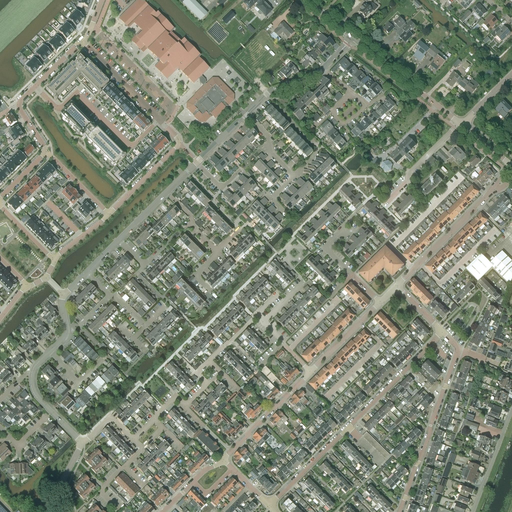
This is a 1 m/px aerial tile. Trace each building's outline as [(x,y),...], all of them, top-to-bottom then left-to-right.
[(78,4),(77,7),(82,9),(83,6),(87,8),(90,2),(91,2),(91,0),(82,0),(80,5),(78,4)] [(156,14),(142,0),(137,0),(118,19),(129,29),(134,24),(140,31),(131,40),(143,53),(147,50),(159,62),(154,67),(167,80),(178,69),(193,84),(199,78),(201,76),(209,68),(199,58),(201,56),(184,39),(181,42),(171,32),(174,29),(158,12),(156,14)] [(200,21),(207,14),(193,0),(185,0),(182,3),(200,21)] [(243,3),(241,5),(247,12),(249,9),(250,9),(253,5),(258,0),(245,0),(243,3)] [(256,7),(254,9),(257,12),(260,15),(262,14),(265,17),(272,11),(262,1),(256,7)] [(371,12),(372,10),(374,11),(377,8),(373,4),(372,4),(371,3),(369,4),(367,6),(366,5),(364,7),(363,6),(360,9),(361,10),(359,12),(365,18),(369,14),(370,14),(372,12),(371,12)] [(482,8),(479,5),(472,11),(480,19),(486,13),(481,8),(482,8)] [(76,11),(72,15),(80,23),(80,24),(84,20),(84,19),(76,11)] [(230,11),(222,20),(226,25),(235,16),(230,11)] [(462,23),(472,14),(468,11),(459,20),(462,23)] [(68,19),(67,21),(69,23),(70,21),(76,27),(80,23),(72,15),(68,19)] [(497,22),(492,16),(485,23),(482,20),(477,25),(480,28),(483,25),(489,30),(497,22)] [(399,30),(406,23),(400,17),(395,23),(394,22),(391,25),(389,23),(383,29),(389,34),(393,30),(396,33),(399,30)] [(62,27),(61,27),(70,36),(74,32),(67,24),(69,23),(67,21),(65,22),(66,23),(62,27)] [(411,21),(407,25),(406,23),(399,30),(396,33),(400,37),(399,38),(405,44),(411,38),(413,36),(411,33),(416,27),(411,21)] [(278,28),(274,33),(278,37),(282,33),(288,39),(294,33),(283,22),(277,28),(278,28)] [(61,26),(56,30),(58,32),(57,33),(59,35),(60,34),(66,40),(70,36),(61,27),(62,27),(61,26)] [(510,34),(504,27),(499,32),(496,29),(491,35),(494,39),(496,36),(502,42),(510,34)] [(52,40),(60,48),(65,44),(57,37),(59,35),(57,33),(55,35),(56,36),(52,40)] [(321,46),(317,49),(322,54),(326,50),(325,50),(328,47),(330,45),(332,47),(335,45),(328,37),(326,39),(321,34),(316,38),(322,44),(321,45),(321,46)] [(47,43),(45,44),(47,46),(49,45),(56,52),(57,52),(61,48),(60,48),(52,40),(52,39),(47,43)] [(432,56),(437,50),(432,46),(429,49),(421,42),(415,49),(418,52),(414,55),(421,61),(425,57),(425,56),(427,53),(432,56)] [(42,44),(38,48),(39,49),(48,58),(52,54),(46,48),(47,46),(45,44),(44,46),(42,44)] [(35,54),(34,55),(36,58),(37,56),(43,62),(48,58),(39,49),(34,53),(35,54)] [(437,50),(432,56),(436,59),(431,65),(438,71),(446,61),(443,58),(444,56),(437,50)] [(305,61),(301,65),(305,69),(309,65),(311,66),(316,61),(315,59),(318,56),(313,51),(309,54),(309,53),(303,59),(305,61)] [(29,61),(29,62),(38,71),(37,71),(38,71),(42,67),(41,67),(42,66),(35,59),(36,58),(34,55),(32,57),(33,57),(29,61)] [(49,87),(46,89),(55,98),(53,99),(55,101),(57,99),(77,78),(81,82),(84,79),(98,92),(97,92),(99,94),(101,92),(100,91),(107,85),(109,83),(106,80),(105,80),(103,79),(104,78),(101,75),(101,76),(99,74),(99,73),(97,70),(96,71),(94,69),(95,69),(92,66),(91,66),(89,65),(90,64),(87,61),(85,63),(83,62),(84,61),(80,56),(75,61),(76,62),(73,65),(72,63),(69,66),(70,67),(68,69),(67,68),(64,71),(65,71),(63,73),(60,76),(58,78),(58,77),(55,80),(55,81),(54,82),(53,82),(50,85),(51,85),(49,87)] [(345,71),(350,65),(346,61),(348,59),(345,56),(335,66),(338,68),(340,66),(345,71)] [(459,60),(453,67),(456,69),(461,63),(459,60)] [(28,61),(24,65),(25,67),(24,68),(26,70),(27,69),(33,75),(37,71),(38,71),(29,62),(29,61),(28,61)] [(352,77),(358,72),(354,67),(356,65),(353,63),(350,65),(345,71),(343,72),(346,75),(348,73),(352,77)] [(283,69),(277,75),(282,79),(284,77),(286,79),(293,72),(295,75),(298,71),(291,65),(285,71),(283,69)] [(491,68),(487,73),(490,77),(495,71),(491,68)] [(360,84),(366,78),(362,73),(364,71),(361,69),(358,72),(352,77),(351,79),(354,81),(356,79),(360,84)] [(459,84),(463,80),(460,78),(460,77),(454,72),(451,76),(452,76),(446,83),(452,87),(456,82),(459,84)] [(368,90),(374,84),(370,80),(372,78),(369,75),(366,78),(360,84),(359,85),(362,88),(364,86),(368,90)] [(204,80),(201,77),(199,78),(200,79),(200,82),(203,85),(204,86),(187,103),(186,105),(186,109),(192,114),(194,116),(194,117),(199,122),(205,123),(210,117),(210,116),(211,115),(215,119),(226,108),(225,107),(226,106),(226,105),(227,104),(228,106),(234,100),(234,94),(218,78),(214,78),(212,78),(206,84),(205,83),(204,80)] [(318,82),(322,86),(325,89),(330,84),(323,77),(318,82)] [(465,78),(463,80),(459,84),(459,85),(471,95),(477,88),(479,85),(473,80),(470,83),(465,78)] [(374,84),(368,90),(367,91),(370,94),(372,92),(376,96),(382,91),(378,86),(380,84),(377,81),(374,84)] [(107,85),(100,91),(101,92),(102,91),(102,92),(105,95),(113,87),(114,87),(111,85),(110,84),(108,86),(107,85)] [(329,93),(325,89),(322,86),(317,90),(324,97),(329,93)] [(109,98),(117,91),(113,87),(105,95),(109,98)] [(319,102),(324,97),(317,90),(312,95),(316,99),(319,102)] [(117,91),(109,98),(112,102),(120,94),(117,91)] [(316,99),(312,95),(308,91),(304,96),(311,103),(316,99)] [(115,105),(123,97),(120,94),(112,102),(115,105)] [(306,108),(311,103),(304,96),(299,101),(306,108)] [(115,105),(116,105),(119,109),(127,101),(123,98),(124,97),(123,97),(115,105)] [(382,107),(388,113),(392,108),(394,110),(397,108),(387,98),(385,100),(387,103),(382,107)] [(122,112),(130,104),(127,101),(119,109),(122,112)] [(301,113),(306,108),(299,101),(294,106),(298,109),(301,113)] [(502,103),(495,110),(499,114),(504,119),(508,115),(507,115),(511,110),(503,102),(502,103)] [(111,163),(114,166),(122,157),(123,158),(126,155),(124,154),(123,155),(97,129),(94,131),(91,128),(92,126),(71,104),(61,114),(69,122),(69,123),(74,128),(82,136),(84,134),(88,138),(87,139),(95,147),(96,146),(101,151),(100,152),(105,158),(106,157),(111,162),(111,163)] [(122,112),(126,115),(134,107),(130,104),(122,112)] [(267,116),(274,110),(271,108),(273,106),(271,104),(264,112),(267,116)] [(388,113),(382,107),(379,104),(377,107),(379,109),(374,113),(380,119),(384,115),(386,117),(389,114),(388,113)] [(126,115),(129,119),(137,111),(134,108),(134,107),(126,115)] [(271,120),(278,114),(275,111),(277,110),(275,108),(274,110),(267,116),(271,120)] [(305,116),(301,113),(298,109),(293,114),(300,121),(305,116)] [(380,119),(374,113),(372,110),(369,113),(371,115),(367,119),(372,125),(377,121),(379,123),(382,120),(380,119)] [(140,114),(137,111),(129,119),(132,122),(140,114)] [(275,124),(281,118),(279,115),(281,114),(279,112),(278,114),(271,120),(275,124)] [(5,118),(10,127),(17,122),(11,114),(5,118)] [(132,123),(135,126),(144,118),(140,115),(140,114),(132,122),(131,123),(132,123)] [(279,127),(285,121),(283,119),(285,118),(283,116),(281,118),(275,124),(279,127)] [(374,127),(372,125),(367,119),(364,116),(361,119),(363,121),(359,126),(364,132),(369,127),(371,129),(374,127)] [(147,121),(144,118),(135,126),(138,130),(147,121)] [(321,132),(322,131),(327,135),(333,129),(329,124),(331,122),(328,119),(318,129),(321,132)] [(285,121),(279,127),(283,132),(289,125),(287,123),(289,122),(287,120),(285,121)] [(142,133),(151,125),(150,125),(149,123),(147,121),(138,130),(142,133)] [(356,138),(358,136),(359,138),(362,135),(363,136),(366,133),(364,132),(359,126),(356,123),(353,126),(355,128),(351,132),(356,138)] [(243,128),(254,139),(258,135),(252,130),(251,131),(245,125),(243,128)] [(7,133),(10,138),(20,131),(17,126),(11,130),(9,127),(3,131),(5,134),(7,133)] [(287,139),(293,133),(291,130),(292,129),(291,127),(283,135),(287,139)] [(333,143),(340,136),(336,132),(338,130),(335,127),(333,129),(327,135),(325,137),(328,140),(328,139),(333,143)] [(256,141),(254,139),(243,128),(241,130),(246,136),(245,137),(250,143),(252,145),(256,141)] [(24,136),(20,131),(10,138),(13,143),(12,144),(14,147),(14,146),(17,144),(20,143),(18,140),(24,136)] [(291,143),(297,137),(295,134),(296,133),(295,131),(293,133),(287,139),(291,143)] [(250,143),(245,137),(243,139),(237,133),(235,135),(246,147),(250,143)] [(168,144),(169,143),(160,135),(156,139),(165,148),(167,146),(167,145),(168,144)] [(242,151),(246,147),(235,135),(233,137),(239,143),(237,145),(242,151)] [(295,146),(301,140),(299,138),(300,137),(299,135),(297,137),(291,143),(295,146)] [(341,150),(344,146),(346,144),(342,140),(344,138),(341,135),(340,136),(333,143),(331,145),(334,148),(336,146),(341,150)] [(408,154),(416,146),(408,138),(399,147),(399,148),(390,157),(397,164),(405,156),(411,162),(413,159),(408,154)] [(165,148),(156,139),(153,143),(161,151),(164,148),(165,148)] [(299,150),(305,144),(303,142),(304,141),(302,139),(301,140),(295,146),(299,150)] [(235,147),(234,146),(229,141),(227,143),(238,154),(242,151),(237,145),(235,147)] [(161,151),(153,143),(149,147),(157,155),(161,151)] [(235,158),(238,154),(227,143),(225,145),(231,151),(229,153),(235,158)] [(309,148),(307,146),(306,146),(308,144),(306,143),(305,144),(299,150),(302,154),(309,148)] [(22,152),(21,153),(21,154),(26,159),(28,157),(35,150),(30,145),(29,145),(23,152),(22,152)] [(458,158),(461,161),(467,156),(456,145),(448,152),(443,148),(436,155),(435,155),(425,165),(429,169),(439,159),(444,164),(452,156),(456,161),(458,158)] [(157,155),(149,147),(145,151),(146,152),(146,151),(153,159),(157,155)] [(310,147),(309,148),(302,154),(306,158),(313,152),(310,150),(312,148),(310,147)] [(235,158),(229,153),(227,154),(222,148),(220,151),(231,162),(232,164),(236,160),(235,158)] [(13,154),(14,155),(14,154),(23,163),(26,159),(27,159),(26,159),(21,154),(21,153),(17,150),(13,154)] [(146,152),(142,155),(150,163),(149,162),(153,159),(146,151),(146,152)] [(227,166),(231,162),(220,151),(217,153),(223,159),(221,160),(227,166)] [(146,167),(150,163),(142,155),(140,153),(136,158),(138,159),(146,167)] [(19,167),(23,163),(14,154),(14,155),(10,158),(19,167)] [(325,162),(331,169),(335,165),(336,166),(336,165),(332,161),(333,160),(330,157),(329,156),(327,154),(326,155),(320,154),(319,157),(325,158),(327,160),(325,162)] [(258,170),(263,165),(261,163),(267,157),(265,155),(264,157),(260,160),(254,166),(258,170)] [(227,166),(221,160),(220,162),(214,156),(212,158),(223,170),(227,166)] [(475,169),(474,168),(480,161),(475,156),(468,163),(471,166),(467,169),(466,168),(464,171),(468,176),(475,169)] [(5,161),(6,162),(15,171),(19,167),(10,158),(10,157),(5,161)] [(219,174),(223,170),(212,158),(210,160),(215,166),(214,168),(219,174)] [(331,169),(325,162),(321,159),(316,158),(315,161),(321,162),(323,164),(321,166),(327,173),(331,169),(331,170),(332,170),(331,169)] [(142,170),(145,167),(146,167),(138,159),(134,163),(142,170)] [(261,174),(273,163),(271,161),(265,166),(263,165),(258,170),(261,174)] [(393,165),(388,161),(383,162),(381,168),(385,172),(391,171),(393,165)] [(11,174),(15,171),(6,162),(3,166),(11,174),(10,174),(11,175),(11,174)] [(328,174),(327,173),(321,166),(317,163),(312,162),(311,165),(317,166),(319,168),(317,171),(323,177),(327,173),(327,174),(328,174)] [(48,164),(43,168),(52,177),(53,178),(57,173),(51,166),(49,163),(48,164)] [(142,170),(134,163),(131,166),(130,167),(138,174),(142,170)] [(265,178),(271,173),(269,171),(275,165),(273,163),(261,174),(265,178)] [(497,174),(488,165),(486,168),(487,169),(483,172),(490,179),(494,175),(494,176),(497,174)] [(0,170),(7,178),(10,174),(11,174),(3,166),(0,168),(0,170)] [(134,178),(138,174),(130,167),(131,166),(130,166),(126,170),(134,178)] [(323,177),(317,171),(313,167),(307,166),(307,169),(312,170),(315,173),(313,175),(319,181),(323,177),(323,178),(324,178),(323,177)] [(43,168),(39,172),(48,181),(52,177),(43,168)] [(269,182),(280,171),(278,168),(272,174),(271,173),(265,178),(269,182)] [(130,182),(130,181),(134,178),(126,170),(122,173),(130,182)] [(319,181),(313,175),(309,171),(303,170),(303,173),(309,174),(311,176),(309,179),(310,180),(315,185),(319,181),(319,182),(320,182),(319,181)] [(280,171),(269,182),(273,186),(279,180),(277,178),(282,173),(280,171)] [(44,185),(48,181),(39,172),(35,176),(35,177),(44,185)] [(121,172),(117,176),(122,181),(120,183),(123,186),(125,184),(126,186),(126,185),(128,184),(130,182),(130,181),(130,182),(122,173),(121,172)] [(486,183),(490,179),(483,172),(480,176),(486,183)] [(436,174),(419,191),(426,198),(443,181),(436,174)] [(257,187),(251,180),(250,180),(248,181),(242,176),(240,178),(252,189),(253,190),(257,187)] [(480,176),(476,180),(475,179),(473,181),(477,186),(480,188),(482,186),(486,183),(480,176)] [(40,189),(44,185),(35,177),(32,181),(40,189)] [(248,193),(252,189),(240,178),(238,180),(244,186),(242,187),(248,193)] [(298,181),(309,192),(313,188),(308,183),(306,184),(300,179),(298,181)] [(41,190),(40,189),(32,181),(28,184),(28,185),(37,194),(41,190)] [(195,186),(193,184),(194,183),(192,181),(185,187),(184,189),(188,193),(189,192),(195,186)] [(305,196),(309,192),(298,181),(296,183),(301,189),(300,190),(305,196)] [(248,193),(242,187),(240,189),(235,183),(233,185),(233,186),(244,197),(248,193)] [(33,197),(37,194),(28,185),(28,184),(23,188),(24,188),(33,197)] [(64,199),(65,198),(73,190),(69,186),(69,185),(64,190),(62,188),(56,193),(59,196),(60,195),(64,199)] [(244,197),(233,186),(233,185),(230,188),(236,193),(234,195),(240,200),(242,202),(246,198),(244,197)] [(188,193),(187,194),(191,197),(193,196),(200,189),(198,187),(197,188),(195,186),(189,192),(188,193)] [(305,196),(300,190),(298,192),(292,186),(290,188),(301,200),(305,196)] [(344,197),(353,188),(351,186),(347,190),(345,187),(339,193),(344,197)] [(468,190),(475,197),(479,193),(472,186),(468,190)] [(29,201),(33,197),(24,188),(20,192),(29,201)] [(297,203),(301,200),(290,188),(288,190),(294,196),(292,198),(297,203)] [(347,201),(353,195),(351,193),(354,189),(353,188),(344,197),(347,201)] [(65,198),(69,202),(77,194),(78,194),(73,189),(73,190),(65,198)] [(197,200),(203,194),(201,192),(202,191),(200,189),(193,196),(197,200)] [(464,194),(471,201),(475,197),(468,190),(464,194)] [(240,200),(234,195),(233,196),(227,191),(225,193),(236,204),(240,200)] [(25,205),(29,201),(20,192),(16,196),(24,204),(25,205)] [(232,208),(236,204),(225,193),(223,195),(228,201),(227,202),(232,208)] [(81,198),(77,194),(69,202),(73,206),(71,208),(73,210),(79,205),(76,203),(81,198)] [(200,203),(207,196),(205,194),(204,195),(203,194),(197,200),(200,203)] [(297,203),(292,198),(290,199),(285,194),(283,196),(294,207),(297,203)] [(351,204),(360,195),(359,194),(355,197),(353,195),(347,201),(351,204)] [(402,196),(411,205),(415,201),(410,196),(408,198),(404,194),(402,196)] [(461,198),(468,205),(470,203),(469,202),(471,201),(464,194),(461,198)] [(20,209),(24,204),(16,196),(16,195),(16,196),(11,200),(19,208),(20,209)] [(360,195),(351,204),(355,208),(361,203),(358,201),(362,197),(360,195)] [(509,202),(509,201),(510,199),(506,195),(504,196),(499,201),(505,206),(507,208),(510,205),(510,204),(510,202),(509,202)] [(207,196),(200,203),(204,207),(206,209),(211,205),(208,203),(210,201),(208,199),(209,198),(207,196)] [(289,211),(294,207),(283,196),(280,198),(283,201),(282,201),(284,204),(285,203),(286,204),(284,205),(289,211)] [(408,209),(411,205),(402,196),(401,198),(404,201),(402,203),(408,209)] [(249,209),(253,213),(266,200),(264,198),(258,203),(256,202),(251,207),(249,209)] [(458,203),(464,209),(468,205),(461,198),(460,198),(461,199),(458,203)] [(15,212),(19,208),(11,200),(7,204),(10,207),(9,209),(13,213),(14,211),(15,212)] [(258,215),(264,210),(263,208),(268,202),(266,200),(253,213),(257,217),(258,215)] [(507,208),(505,206),(499,201),(495,205),(503,212),(507,208)] [(77,212),(81,215),(81,216),(90,207),(86,203),(86,202),(81,207),(79,205),(73,210),(76,213),(77,212)] [(367,213),(377,203),(376,202),(372,205),(369,203),(363,209),(367,213)] [(408,209),(402,203),(400,206),(396,202),(395,204),(404,213),(408,209)] [(327,205),(336,214),(340,210),(335,205),(333,207),(329,203),(327,205)] [(371,217),(377,211),(375,209),(379,205),(377,203),(367,213),(371,217)] [(454,206),(460,213),(464,209),(458,203),(454,206)] [(400,217),(404,213),(395,204),(393,205),(397,209),(394,211),(400,217)] [(208,216),(213,210),(211,209),(213,207),(211,205),(206,209),(204,212),(208,216)] [(332,218),(336,214),(327,205),(326,207),(329,210),(327,213),(332,218)] [(498,217),(503,212),(495,205),(491,209),(496,215),(498,217)] [(168,208),(176,216),(180,212),(174,206),(172,208),(170,206),(168,208)] [(262,219),(274,208),(272,206),(266,211),(264,210),(258,215),(257,217),(261,220),(262,219)] [(450,210),(456,217),(460,213),(454,206),(450,210)] [(94,211),(90,207),(81,216),(81,215),(80,216),(84,220),(84,221),(86,223),(91,218),(89,216),(94,211)] [(172,220),(176,216),(168,208),(166,210),(168,212),(166,214),(172,220)] [(274,208),(262,219),(261,220),(265,224),(266,223),(272,217),(270,216),(276,210),(274,208)] [(375,221),(385,211),(383,209),(379,213),(377,211),(371,217),(375,221)] [(498,217),(496,215),(491,209),(486,214),(492,219),(494,221),(498,217)] [(211,220),(218,213),(216,211),(215,212),(213,210),(208,216),(211,220)] [(445,213),(453,220),(456,217),(450,210),(446,214),(446,213),(445,213)] [(332,218),(327,213),(325,215),(321,211),(319,213),(328,222),(332,218)] [(379,225),(385,218),(383,216),(387,213),(385,211),(375,221),(379,225)] [(215,224),(221,218),(219,216),(220,215),(218,213),(211,220),(215,224)] [(325,226),(328,222),(319,213),(318,214),(322,218),(319,220),(325,226)] [(450,222),(451,222),(453,220),(445,213),(441,217),(448,223),(450,222)] [(172,220),(166,214),(164,216),(162,214),(160,216),(168,224),(172,220)] [(272,217),(265,224),(268,228),(270,227),(281,216),(279,214),(273,219),(272,217)] [(483,225),(487,221),(481,214),(477,218),(483,225)] [(28,228),(30,229),(38,221),(33,216),(25,224),(29,227),(28,228)] [(164,228),(168,224),(160,216),(158,218),(161,220),(159,222),(164,228)] [(281,216),(270,227),(274,231),(280,225),(278,223),(283,218),(281,216)] [(382,229),(393,218),(391,217),(387,221),(385,218),(379,225),(382,229)] [(438,221),(444,227),(448,223),(441,217),(438,221)] [(226,221),(224,219),(223,220),(221,218),(215,224),(214,225),(217,229),(219,227),(219,228),(226,221)] [(386,232),(393,226),(390,224),(394,220),(393,218),(382,229),(386,232)] [(473,222),(479,229),(483,225),(477,218),(473,222)] [(325,226),(319,220),(317,223),(313,219),(312,220),(321,230),(325,226)] [(39,220),(38,221),(30,229),(32,231),(36,234),(43,227),(44,227),(44,226),(39,220)] [(317,233),(321,230),(312,220),(310,222),(314,226),(312,228),(317,233)] [(223,231),(228,226),(227,224),(228,223),(226,221),(219,228),(223,231)] [(434,225),(440,231),(444,227),(438,221),(434,225)] [(164,228),(159,222),(157,224),(154,222),(153,224),(161,232),(164,228)] [(468,225),(476,232),(479,229),(473,222),(471,224),(470,223),(468,225)] [(157,235),(161,232),(153,224),(151,225),(153,228),(151,229),(154,232),(154,233),(157,235)] [(393,226),(386,232),(390,237),(400,226),(399,224),(395,228),(393,226)] [(430,228),(437,236),(439,234),(438,233),(440,231),(434,225),(430,228)] [(468,225),(464,229),(472,236),(476,232),(468,225)] [(151,229),(148,227),(146,229),(144,226),(142,228),(150,236),(154,233),(154,232),(151,229)] [(228,226),(223,231),(227,235),(234,229),(232,227),(230,228),(228,226)] [(317,233),(312,228),(309,230),(306,226),(304,228),(313,237),(317,233)] [(49,232),(44,227),(43,227),(36,234),(39,238),(40,240),(49,232)] [(146,240),(150,236),(142,228),(140,230),(142,232),(140,234),(146,240)] [(309,241),(313,237),(304,228),(302,230),(306,233),(304,236),(309,241)] [(427,233),(433,239),(437,236),(430,228),(431,229),(427,233)] [(511,236),(503,228),(500,231),(508,240),(511,236)] [(360,230),(369,240),(373,236),(368,231),(366,233),(362,229),(360,230)] [(464,229),(461,233),(467,239),(471,236),(472,236),(464,229)] [(366,243),(369,240),(360,230),(358,232),(363,236),(361,238),(366,243)] [(54,237),(49,232),(40,240),(42,242),(43,241),(46,245),(54,237)] [(183,245),(189,239),(187,237),(190,235),(187,233),(185,235),(179,241),(183,245)] [(254,241),(247,234),(246,233),(244,235),(246,237),(244,239),(252,247),(256,243),(254,241)] [(423,237),(430,243),(433,239),(427,233),(423,237)] [(461,233),(457,237),(464,244),(463,243),(467,239),(461,233)] [(146,240),(140,234),(139,236),(136,234),(134,236),(142,244),(146,240)] [(309,241),(304,236),(302,238),(298,234),(296,236),(305,245),(309,241)] [(138,248),(142,244),(134,236),(132,238),(135,240),(132,242),(138,248)] [(366,243),(361,238),(359,241),(354,236),(352,238),(362,247),(366,243)] [(59,242),(55,238),(54,237),(46,245),(47,246),(51,250),(52,248),(53,249),(56,247),(55,246),(59,242)] [(419,241),(426,247),(430,243),(423,237),(419,241)] [(453,240),(460,248),(464,244),(457,237),(453,240)] [(187,248),(195,240),(193,238),(191,241),(189,239),(183,245),(187,248)] [(218,246),(221,242),(218,240),(216,238),(212,242),(214,244),(216,246),(217,245),(218,246)] [(358,251),(362,247),(352,238),(351,240),(355,244),(353,246),(358,251)] [(244,239),(242,241),(240,239),(238,241),(248,251),(252,247),(244,239)] [(191,252),(197,246),(195,244),(197,242),(195,240),(187,248),(191,252)] [(450,245),(456,251),(460,248),(453,240),(454,241),(450,245)] [(243,253),(244,254),(248,251),(238,241),(236,243),(239,245),(237,247),(243,253)] [(415,244),(422,251),(426,247),(419,241),(416,244),(415,243),(415,244)] [(358,251),(353,246),(351,248),(347,244),(345,245),(354,255),(358,251)] [(411,247),(417,254),(419,252),(420,253),(422,251),(415,244),(411,247)] [(350,259),(354,255),(345,245),(343,247),(347,252),(345,254),(350,259)] [(446,249),(453,255),(456,251),(450,245),(446,249)] [(190,254),(194,257),(203,248),(201,246),(199,248),(197,246),(191,252),(190,254)] [(233,247),(231,248),(239,257),(241,259),(245,255),(244,254),(243,253),(237,247),(235,249),(233,247)] [(407,251),(413,258),(417,254),(411,247),(407,251)] [(197,261),(199,260),(205,254),(203,252),(205,250),(203,248),(194,257),(197,261)] [(229,255),(228,256),(233,262),(235,260),(235,261),(237,263),(241,259),(239,257),(231,248),(229,250),(231,253),(229,255)] [(385,249),(376,259),(375,258),(360,274),(368,283),(370,280),(371,281),(377,275),(376,274),(381,270),(381,271),(384,268),(392,276),(394,274),(395,274),(401,268),(400,268),(403,265),(394,257),(392,255),(392,254),(388,251),(388,252),(385,249)] [(446,249),(444,251),(444,250),(441,252),(449,259),(453,255),(446,249)] [(403,255),(409,262),(413,258),(407,251),(403,255)] [(438,256),(444,262),(448,258),(449,259),(441,252),(438,256)] [(510,285),(511,280),(511,261),(502,252),(490,264),(493,266),(492,267),(510,285)] [(163,255),(171,263),(175,259),(169,253),(167,255),(165,253),(163,255)] [(478,281),(492,267),(493,266),(490,264),(481,254),(466,269),(478,281)] [(122,259),(128,265),(132,261),(126,255),(123,258),(121,256),(120,257),(122,259)] [(167,267),(171,263),(163,255),(161,257),(163,259),(161,261),(167,267)] [(310,267),(319,258),(317,256),(314,260),(311,257),(306,263),(310,267)] [(434,259),(440,266),(444,262),(438,256),(434,259)] [(269,267),(267,269),(270,273),(272,270),(272,271),(279,265),(276,263),(280,259),(278,257),(268,267),(269,267)] [(314,271),(319,265),(317,263),(321,260),(319,258),(310,267),(314,271)] [(130,267),(128,265),(122,259),(120,262),(117,259),(116,261),(124,269),(126,271),(130,267)] [(230,269),(234,265),(229,259),(226,261),(224,259),(222,261),(230,269)] [(430,263),(436,270),(440,266),(434,259),(430,263)] [(121,272),(124,269),(116,261),(115,262),(117,264),(115,267),(121,272)] [(167,267),(161,261),(159,263),(157,261),(155,263),(163,271),(167,267)] [(227,272),(230,269),(222,261),(220,262),(223,265),(221,266),(227,272)] [(159,275),(163,271),(155,263),(153,265),(155,267),(153,269),(159,275)] [(276,275),(286,265),(284,263),(281,267),(279,265),(272,271),(276,275)] [(426,267),(432,274),(436,270),(430,263),(426,267)] [(317,275),(327,266),(325,264),(321,268),(319,265),(314,271),(317,275)] [(280,278),(286,272),(284,270),(287,267),(286,265),(276,275),(280,278)] [(227,272),(221,266),(219,268),(217,266),(215,268),(224,278),(228,274),(226,272),(227,272)] [(321,279),(327,273),(325,271),(328,267),(327,266),(317,275),(321,279)] [(117,276),(121,272),(115,267),(112,269),(110,267),(108,268),(117,276)] [(117,276),(108,268),(107,269),(109,272),(107,274),(113,280),(115,280),(116,278),(116,277),(117,276)] [(159,275),(153,269),(152,270),(149,268),(147,270),(155,278),(157,280),(161,277),(159,275)] [(213,274),(220,281),(224,278),(215,268),(213,270),(215,272),(213,274)] [(152,282),(155,278),(147,270),(146,272),(148,274),(146,276),(152,282)] [(284,282),(293,273),(292,271),(288,274),(286,272),(280,278),(284,282)] [(0,284),(3,288),(4,287),(3,286),(12,278),(9,275),(9,274),(7,272),(0,279),(0,284)] [(107,274),(105,272),(104,273),(106,275),(103,278),(109,284),(113,280),(107,274)] [(325,282),(334,273),(333,272),(329,275),(327,273),(321,279),(325,282)] [(293,273),(284,282),(288,286),(294,280),(292,278),(295,275),(293,273)] [(334,273),(325,282),(329,287),(335,281),(332,279),(336,275),(334,273)] [(220,281),(213,274),(211,276),(209,274),(207,276),(216,285),(220,281)] [(212,289),(216,285),(207,276),(205,278),(207,280),(205,282),(212,289)] [(255,279),(264,288),(268,284),(263,278),(260,280),(257,277),(255,279)] [(12,278),(3,286),(4,287),(9,292),(13,287),(14,288),(17,285),(16,285),(17,283),(12,278)] [(188,281),(186,279),(184,281),(182,279),(176,285),(180,289),(188,281)] [(261,292),(264,288),(255,279),(254,280),(257,284),(255,286),(261,292)] [(411,290),(418,283),(414,279),(412,281),(412,280),(408,284),(409,284),(407,286),(411,290)] [(483,288),(488,283),(483,279),(479,284),(483,288)] [(130,290),(138,282),(137,281),(135,283),(132,280),(126,286),(130,290)] [(190,287),(188,285),(190,283),(188,281),(180,289),(178,290),(182,294),(184,293),(190,287)] [(134,294),(140,288),(137,285),(139,283),(138,282),(130,290),(134,294)] [(414,295),(422,287),(418,283),(411,290),(413,292),(412,293),(414,295)] [(466,287),(471,292),(475,287),(471,283),(466,287)] [(487,292),(492,288),(488,283),(483,288),(487,292)] [(85,286),(93,294),(97,290),(91,284),(88,287),(86,285),(85,286)] [(261,292),(255,286),(253,288),(249,284),(247,286),(257,295),(261,292)] [(347,294),(355,287),(353,285),(352,286),(350,284),(343,290),(347,294)] [(89,298),(93,294),(85,286),(83,287),(86,290),(83,292),(89,298)] [(253,299),(257,295),(247,286),(246,288),(249,291),(247,293),(253,299)] [(305,288),(314,297),(318,293),(313,287),(310,289),(307,286),(305,288)] [(184,293),(187,296),(187,297),(196,289),(194,287),(192,289),(190,287),(184,293)] [(187,296),(186,298),(190,302),(197,295),(195,292),(199,289),(197,287),(196,289),(187,297),(187,296)] [(351,298),(358,291),(356,290),(357,289),(355,287),(347,294),(351,298)] [(419,298),(425,291),(422,287),(414,295),(416,297),(417,296),(419,298)] [(467,296),(471,292),(466,287),(462,291),(467,296)] [(138,298),(146,290),(145,288),(143,290),(140,288),(134,294),(138,298)] [(311,301),(314,297),(305,288),(304,289),(307,293),(305,295),(311,301)] [(491,296),(496,292),(492,288),(487,292),(491,296)] [(142,301),(148,295),(145,293),(147,291),(146,290),(138,298),(142,301)] [(355,302),(362,294),(360,292),(359,293),(358,291),(351,298),(355,302)] [(422,302),(429,295),(425,291),(419,298),(421,299),(420,300),(422,302)] [(462,300),(467,296),(462,291),(458,296),(462,300)] [(85,302),(89,298),(83,292),(80,295),(78,293),(77,294),(85,302)] [(253,299),(247,293),(245,295),(242,292),(240,294),(249,303),(253,299)] [(496,292),(491,296),(496,301),(500,296),(496,292)] [(76,299),(75,300),(81,306),(85,302),(77,294),(76,295),(78,297),(76,299)] [(194,306),(203,296),(201,294),(199,297),(197,295),(190,302),(194,306)] [(245,307),(249,303),(240,294),(238,295),(242,299),(239,301),(245,307)] [(311,301),(305,295),(303,297),(299,294),(298,295),(307,305),(311,301)] [(359,306),(365,299),(363,297),(364,296),(362,294),(355,302),(359,306)] [(145,305),(154,297),(152,296),(150,298),(148,295),(142,301),(145,305)] [(303,308),(307,305),(298,295),(296,297),(299,300),(297,302),(303,308)] [(427,305),(433,299),(429,295),(422,302),(424,304),(425,303),(427,305)] [(199,308),(203,305),(205,302),(203,300),(205,298),(203,296),(194,306),(197,310),(199,308)] [(458,304),(462,300),(458,296),(453,300),(458,304)] [(74,301),(71,304),(75,307),(77,310),(81,306),(75,300),(76,299),(74,297),(72,299),(74,301)] [(154,297),(145,305),(150,309),(156,303),(153,300),(155,298),(154,297)] [(368,305),(369,303),(365,299),(359,306),(363,310),(364,308),(365,309),(368,305)] [(303,308),(297,302),(295,305),(291,301),(290,303),(299,312),(303,308)] [(435,310),(440,305),(436,301),(430,306),(435,310)] [(48,303),(44,306),(47,309),(49,312),(47,314),(53,321),(58,317),(56,315),(58,313),(55,310),(51,306),(48,303)] [(295,316),(299,312),(290,303),(288,305),(291,308),(289,310),(295,316)] [(451,313),(458,307),(454,303),(451,306),(451,309),(449,311),(451,313)] [(105,307),(113,315),(117,311),(111,305),(109,308),(106,306),(105,307)] [(230,306),(240,315),(244,311),(238,305),(235,308),(232,305),(230,306)] [(439,315),(445,309),(440,305),(435,310),(439,315)] [(236,319),(240,315),(230,306),(229,308),(232,311),(230,313),(236,319)] [(487,311),(495,315),(497,310),(490,306),(487,311)] [(109,319),(113,315),(105,307),(104,308),(106,310),(103,313),(109,319)] [(295,316),(289,310),(287,312),(284,309),(282,311),(291,320),(295,316)] [(445,309),(439,315),(443,319),(449,313),(445,309)] [(350,321),(354,317),(347,310),(343,314),(350,321)] [(287,324),(291,320),(282,311),(280,312),(284,316),(282,318),(287,324)] [(492,321),(495,315),(487,311),(484,317),(492,321)] [(169,315),(167,313),(166,314),(168,316),(174,322),(178,318),(179,320),(181,317),(177,313),(175,315),(172,312),(169,315)] [(236,319),(230,313),(228,315),(224,312),(223,314),(232,323),(236,319)] [(106,323),(109,319),(103,313),(101,316),(99,313),(97,315),(106,323)] [(377,324),(383,317),(380,313),(378,315),(377,314),(374,318),(375,318),(373,320),(377,324)] [(49,325),(53,321),(46,314),(42,318),(40,316),(38,318),(39,319),(43,323),(45,321),(49,325)] [(228,327),(232,323),(223,314),(221,315),(224,319),(222,321),(228,327)] [(346,324),(350,321),(343,314),(340,318),(346,324)] [(102,326),(106,323),(97,315),(96,316),(98,318),(96,321),(102,326)] [(161,316),(159,317),(163,321),(160,323),(166,329),(170,326),(162,318),(161,316)] [(162,318),(170,326),(174,322),(168,316),(166,318),(166,317),(165,318),(164,316),(162,318)] [(287,324),(282,318),(279,320),(276,316),(274,318),(284,328),(287,324)] [(381,328),(388,320),(386,318),(385,319),(383,317),(377,324),(381,328)] [(489,326),(492,321),(484,317),(481,322),(489,326)] [(342,328),(346,324),(340,318),(336,322),(342,328)] [(46,326),(43,323),(39,319),(36,322),(37,325),(40,328),(37,330),(44,337),(48,333),(44,328),(46,326)] [(228,327),(222,321),(220,323),(217,320),(215,321),(225,331),(228,327)] [(385,332),(391,325),(389,323),(390,322),(388,320),(381,328),(385,332)] [(416,330),(421,325),(416,320),(411,325),(416,330)] [(98,330),(102,326),(96,321),(93,323),(91,321),(90,322),(98,330)] [(221,334),(225,331),(215,321),(213,323),(217,326),(215,328),(221,334)] [(94,334),(98,330),(90,322),(89,323),(91,325),(88,328),(94,334)] [(340,330),(342,328),(336,322),(332,326),(339,333),(341,331),(340,330)] [(486,331),(489,326),(481,322),(479,327),(486,331)] [(163,333),(166,329),(160,323),(158,326),(156,324),(155,325),(163,333)] [(153,331),(161,339),(165,335),(155,325),(154,326),(156,328),(153,331)] [(243,335),(241,337),(244,341),(253,333),(250,330),(254,327),(252,325),(242,335),(243,335)] [(388,335),(396,328),(394,326),(393,327),(391,325),(385,332),(388,335)] [(416,330),(414,332),(418,336),(418,335),(420,334),(425,329),(421,325),(416,330)] [(335,337),(339,333),(332,326),(333,327),(329,330),(335,337)] [(221,334),(215,328),(213,330),(209,327),(207,329),(217,339),(221,334)] [(484,337),(486,331),(479,327),(476,333),(484,337)] [(37,330),(35,333),(30,328),(28,328),(25,331),(28,335),(29,335),(33,339),(35,337),(40,342),(44,337),(37,330)] [(392,339),(399,333),(397,331),(398,330),(396,328),(388,335),(392,339)] [(420,334),(418,335),(418,336),(420,337),(422,335),(424,338),(429,333),(425,329),(420,334)] [(332,341),(335,337),(329,330),(325,334),(332,341)] [(147,333),(157,343),(161,339),(153,331),(150,334),(148,331),(147,333)] [(244,341),(248,345),(250,342),(250,343),(260,333),(258,331),(255,335),(253,333),(244,341)] [(359,335),(366,342),(370,338),(363,331),(359,335)] [(108,338),(106,339),(110,343),(117,336),(118,336),(120,334),(118,333),(116,335),(113,332),(108,338)] [(147,337),(145,339),(151,345),(153,347),(157,343),(147,333),(146,334),(147,335),(147,336),(147,337)] [(199,334),(209,344),(212,340),(206,334),(204,336),(201,333),(199,334)] [(254,346),(260,340),(258,338),(261,335),(260,333),(250,343),(254,346)] [(481,342),(484,337),(476,333),(473,338),(481,342)] [(205,347),(209,344),(199,334),(197,336),(201,340),(199,341),(205,347)] [(328,344),(332,341),(325,334),(321,338),(328,344)] [(34,340),(33,339),(29,335),(28,335),(27,337),(28,338),(26,340),(28,342),(26,345),(33,352),(37,347),(32,342),(34,340)] [(355,339),(362,345),(366,342),(359,335),(355,339)] [(120,339),(118,336),(117,336),(110,343),(114,347),(115,346),(123,338),(122,337),(120,339)] [(77,348),(83,341),(84,341),(81,338),(81,339),(79,337),(73,344),(77,348)] [(119,349),(125,344),(123,341),(125,339),(123,338),(115,346),(119,349)] [(324,348),(328,344),(321,338),(318,341),(317,341),(324,348)] [(478,347),(481,342),(473,338),(471,343),(470,342),(468,347),(471,348),(473,345),(475,346),(478,347)] [(258,350),(267,341),(266,339),(262,343),(260,340),(254,346),(258,350)] [(358,349),(362,345),(355,339),(354,341),(353,340),(351,342),(358,349)] [(80,352),(87,345),(88,345),(85,342),(84,343),(83,341),(77,348),(80,352)] [(193,341),(192,342),(201,351),(203,354),(207,350),(205,348),(205,347),(199,341),(196,344),(195,342),(193,341)] [(267,341),(258,350),(262,354),(268,348),(266,346),(269,343),(267,341)] [(322,350),(324,348),(317,341),(313,345),(319,351),(321,349),(322,350)] [(197,355),(201,351),(192,342),(190,344),(193,347),(191,349),(197,355)] [(351,342),(347,346),(353,352),(354,353),(358,349),(351,342)] [(407,345),(409,347),(413,352),(418,347),(413,342),(410,345),(409,344),(407,345)] [(123,353),(131,345),(130,344),(128,346),(125,344),(119,349),(123,353)] [(28,356),(33,352),(26,345),(22,349),(19,346),(17,348),(22,353),(24,351),(28,356)] [(84,356),(91,349),(92,349),(89,346),(88,347),(87,345),(80,352),(80,353),(84,357),(84,356)] [(127,357),(133,351),(130,349),(132,347),(131,345),(123,353),(127,357)] [(315,355),(319,351),(313,345),(309,348),(315,355)] [(349,356),(353,352),(347,346),(343,349),(349,356)] [(409,347),(406,349),(404,347),(402,348),(409,356),(413,352),(409,347)] [(197,355),(191,349),(189,351),(186,348),(184,350),(193,359),(197,355)] [(312,359),(315,355),(309,348),(305,352),(312,359)] [(400,355),(405,360),(409,356),(402,348),(397,352),(400,355)] [(88,360),(95,353),(96,352),(93,350),(92,351),(91,349),(84,356),(88,360)] [(133,351),(127,357),(131,361),(133,363),(139,358),(136,356),(137,355),(134,352),(136,350),(135,349),(133,351)] [(346,360),(349,356),(343,349),(339,353),(346,360)] [(14,359),(21,366),(25,362),(20,357),(22,355),(17,350),(15,352),(16,353),(14,355),(16,357),(14,359)] [(189,363),(193,359),(184,350),(182,351),(185,355),(183,357),(189,363)] [(227,361),(237,352),(235,350),(232,354),(230,351),(223,357),(227,361)] [(284,353),(281,350),(275,357),(278,360),(284,353)] [(65,360),(69,356),(65,352),(61,356),(65,360)] [(231,365),(237,359),(235,357),(239,354),(237,352),(227,361),(231,365)] [(308,363),(312,359),(305,352),(301,356),(308,363)] [(95,353),(88,360),(92,364),(100,357),(97,354),(96,354),(95,353)] [(335,357),(336,358),(343,364),(347,361),(346,360),(339,353),(335,357)] [(495,361),(497,356),(489,353),(487,358),(495,361)] [(401,364),(405,360),(400,355),(398,357),(396,355),(394,357),(396,359),(401,364)] [(235,369),(244,360),(243,358),(239,361),(237,359),(231,365),(235,369)] [(332,362),(339,368),(343,364),(336,358),(332,362)] [(12,366),(16,370),(21,366),(14,359),(9,364),(6,361),(4,363),(9,368),(12,366)] [(396,368),(401,364),(396,359),(394,362),(392,360),(390,361),(392,363),(392,364),(396,368)] [(77,364),(75,362),(72,360),(68,364),(71,366),(72,368),(77,364)] [(239,373),(245,367),(243,365),(246,362),(244,360),(235,369),(239,373)] [(467,363),(465,362),(462,368),(469,370),(471,365),(472,365),(473,362),(474,362),(469,360),(467,363)] [(170,372),(179,363),(177,361),(174,365),(172,362),(166,368),(170,372)] [(329,365),(335,372),(339,368),(332,362),(329,365)] [(422,376),(431,366),(427,362),(424,365),(422,363),(420,365),(420,366),(416,370),(422,376)] [(173,376),(179,370),(177,368),(181,365),(179,363),(170,372),(173,376)] [(283,365),(282,364),(281,363),(279,366),(283,370),(285,372),(282,375),(289,383),(295,377),(283,365)] [(294,368),(292,370),(285,363),(283,365),(295,377),(299,373),(294,368)] [(116,370),(109,364),(108,365),(108,367),(109,369),(108,371),(115,378),(120,374),(119,373),(116,370)] [(331,376),(335,372),(329,365),(327,367),(326,366),(324,368),(331,376)] [(383,370),(388,375),(393,370),(388,365),(383,370)] [(2,374),(8,381),(13,377),(8,372),(10,370),(6,366),(4,368),(6,370),(2,374)] [(53,370),(53,371),(48,366),(41,372),(49,380),(47,382),(49,384),(51,382),(55,378),(56,378),(59,374),(55,370),(53,370)] [(243,377),(252,367),(250,366),(247,369),(245,367),(239,373),(243,377)] [(426,380),(436,370),(431,366),(422,376),(417,381),(421,385),(426,380)] [(252,367),(243,377),(247,381),(253,375),(251,372),(254,369),(252,367)] [(388,375),(383,370),(381,367),(377,371),(379,374),(384,379),(388,375)] [(98,375),(107,384),(109,382),(111,383),(115,378),(108,371),(105,368),(103,370),(103,372),(105,374),(103,375),(100,372),(98,375)] [(320,372),(326,379),(330,375),(331,376),(324,368),(320,372)] [(469,374),(468,374),(469,370),(462,368),(460,373),(467,376),(468,376),(469,374)] [(177,380),(187,371),(185,369),(182,372),(179,370),(173,376),(177,380)] [(417,381),(422,376),(416,370),(411,375),(417,381)] [(427,382),(423,386),(424,387),(432,395),(436,390),(439,383),(435,380),(439,376),(440,375),(439,374),(436,370),(426,380),(427,382)] [(181,384),(187,378),(185,376),(188,372),(187,371),(177,380),(181,384)] [(316,376),(323,383),(326,379),(320,372),(316,376)] [(459,373),(458,376),(459,377),(458,379),(465,381),(467,376),(460,373),(459,373)] [(0,380),(4,385),(8,381),(2,374),(0,375),(0,380)] [(380,383),(384,379),(379,374),(375,378),(380,383)] [(262,375),(258,379),(264,385),(265,387),(266,387),(267,385),(270,383),(268,381),(262,375)] [(97,376),(96,377),(97,379),(95,381),(102,388),(106,385),(105,383),(97,376)] [(312,380),(319,386),(323,383),(316,376),(312,380)] [(501,383),(511,387),(511,385),(511,381),(507,379),(508,377),(504,376),(501,383)] [(185,388),(194,378),(193,377),(189,380),(187,378),(181,384),(185,388)] [(404,381),(409,386),(413,382),(408,377),(404,381)] [(58,380),(56,378),(55,378),(51,382),(49,384),(53,388),(52,390),(55,392),(56,391),(62,385),(64,383),(60,379),(58,379),(58,380)] [(194,378),(185,388),(189,392),(195,386),(193,383),(196,380),(194,378)] [(253,378),(248,383),(251,387),(257,382),(253,378)] [(376,387),(380,383),(375,378),(371,382),(376,387)] [(463,387),(465,381),(458,379),(457,379),(456,382),(457,382),(456,384),(463,387)] [(312,380),(308,384),(315,390),(319,386),(312,380)] [(93,383),(92,381),(90,383),(98,390),(99,392),(102,388),(95,381),(93,383)] [(217,388),(223,394),(227,390),(218,381),(216,383),(219,386),(217,388)] [(405,390),(409,386),(404,381),(399,385),(405,390)] [(372,391),(376,387),(371,382),(367,386),(372,391)] [(88,388),(94,394),(98,390),(90,383),(89,384),(90,386),(88,388)] [(510,392),(511,387),(501,383),(499,388),(510,392)] [(69,392),(62,385),(56,391),(63,398),(67,394),(69,392)] [(267,385),(266,387),(275,397),(279,393),(274,388),(272,390),(267,385)] [(406,392),(405,390),(399,385),(395,390),(400,395),(402,397),(406,392)] [(367,395),(372,391),(367,386),(362,390),(367,395)] [(223,394),(217,388),(215,390),(211,387),(210,388),(219,398),(223,394)] [(266,391),(262,395),(270,402),(272,400),(275,397),(266,387),(265,387),(263,388),(266,391)] [(91,397),(94,394),(88,388),(86,389),(85,388),(83,389),(91,397)] [(146,401),(150,397),(141,388),(139,390),(142,393),(140,395),(146,401)] [(215,402),(219,398),(210,388),(208,390),(211,394),(209,396),(215,402)] [(87,401),(91,397),(83,389),(82,391),(83,393),(81,394),(87,401)] [(297,393),(294,396),(299,401),(303,406),(304,406),(308,402),(306,400),(303,397),(305,395),(300,390),(300,391),(297,393)] [(396,399),(400,395),(395,390),(391,394),(396,399)] [(24,400),(28,396),(28,395),(24,391),(16,400),(24,408),(28,404),(24,400)] [(237,395),(242,400),(246,396),(241,391),(237,395)] [(506,400),(508,395),(498,391),(496,396),(506,400)] [(361,404),(366,399),(359,392),(354,396),(356,399),(361,404)] [(133,393),(132,394),(133,396),(142,405),(146,401),(140,395),(138,397),(133,393)] [(227,404),(236,395),(234,393),(232,395),(225,402),(227,404)] [(68,397),(69,396),(67,394),(63,398),(57,403),(60,406),(61,404),(65,409),(64,410),(67,413),(72,407),(75,404),(72,402),(74,400),(74,399),(70,399),(68,397)] [(87,401),(81,394),(79,395),(81,397),(79,398),(86,405),(89,402),(87,401)] [(132,394),(130,396),(131,398),(134,401),(132,403),(138,409),(142,405),(133,396),(132,394)] [(207,398),(206,396),(204,394),(202,396),(211,405),(215,402),(209,396),(207,398)] [(392,403),(396,399),(391,394),(387,398),(392,403)] [(459,400),(458,400),(459,396),(452,394),(450,399),(457,402),(458,402),(459,400)] [(207,409),(211,405),(202,396),(200,398),(204,401),(202,403),(207,409)] [(303,406),(299,401),(294,396),(290,399),(291,400),(288,403),(296,411),(299,408),(300,409),(301,408),(303,406)] [(506,400),(496,396),(495,396),(493,401),(505,405),(506,400)] [(424,401),(429,406),(433,402),(428,397),(424,401)] [(81,407),(82,409),(86,405),(79,398),(78,399),(77,399),(74,399),(74,400),(72,402),(75,404),(72,407),(76,412),(81,407)] [(352,403),(357,408),(361,404),(356,399),(354,401),(352,399),(350,401),(352,403)] [(429,406),(424,401),(422,399),(417,403),(419,405),(420,405),(424,410),(429,406)] [(21,411),(24,408),(16,400),(11,404),(15,408),(12,412),(11,412),(16,416),(21,411)] [(25,415),(26,415),(30,411),(34,415),(38,410),(30,402),(28,404),(24,408),(21,411),(25,415)] [(138,409),(132,403),(130,405),(127,402),(125,404),(135,413),(138,409)] [(207,409),(202,403),(199,405),(196,402),(194,404),(204,413),(207,409)] [(384,406),(389,411),(394,407),(389,402),(384,406)] [(353,412),(357,408),(352,403),(350,405),(348,403),(346,405),(348,407),(353,412)] [(131,417),(135,413),(125,404),(123,405),(127,409),(125,411),(131,417)] [(194,411),(199,417),(204,413),(194,404),(193,405),(196,409),(194,411)] [(249,404),(246,406),(256,416),(260,412),(262,410),(257,405),(255,407),(253,409),(249,404)] [(348,407),(346,405),(344,407),(342,409),(344,411),(349,416),(353,412),(348,407)] [(420,414),(424,410),(420,405),(419,405),(415,409),(420,414)] [(487,414),(489,415),(495,417),(496,418),(499,419),(503,410),(490,405),(489,408),(487,414)] [(253,420),(256,416),(246,406),(245,408),(247,410),(243,414),(248,419),(250,417),(253,420)] [(385,415),(389,411),(384,406),(380,410),(385,415)] [(312,412),(316,417),(321,412),(317,407),(312,412)] [(0,421),(7,429),(15,421),(13,419),(16,416),(11,412),(12,412),(8,408),(2,413),(1,412),(0,412),(0,421)] [(172,419),(181,410),(179,408),(176,411),(174,409),(168,415),(172,419)] [(416,418),(420,414),(415,409),(411,414),(416,418)] [(131,417),(125,411),(123,413),(119,410),(118,411),(127,420),(131,417)] [(175,423),(181,417),(179,415),(182,412),(181,410),(172,419),(175,423)] [(381,420),(385,415),(380,410),(376,415),(381,420)] [(30,419),(26,415),(25,415),(21,411),(16,416),(13,419),(15,421),(17,423),(21,419),(25,423),(30,419)] [(123,425),(127,420),(118,411),(116,413),(119,416),(117,419),(123,425)] [(345,420),(349,416),(344,411),(340,415),(345,420)] [(287,420),(286,419),(279,412),(278,413),(278,412),(275,415),(284,424),(287,420)] [(232,426),(229,423),(230,423),(220,413),(218,415),(228,425),(237,435),(243,429),(236,422),(232,426)] [(338,414),(334,418),(335,419),(335,420),(339,425),(340,424),(345,420),(340,415),(338,414)] [(412,423),(416,418),(411,414),(407,418),(412,423)] [(276,424),(280,428),(284,424),(275,415),(272,418),(272,419),(269,422),(274,426),(276,424)] [(377,424),(381,420),(376,415),(372,419),(377,424)] [(489,419),(487,425),(497,429),(499,422),(495,421),(496,418),(495,417),(489,415),(488,418),(489,419)] [(179,427),(188,418),(187,416),(183,419),(181,417),(175,423),(179,427)] [(212,421),(215,425),(220,420),(217,416),(212,421)] [(308,426),(315,419),(312,416),(310,418),(306,421),(307,421),(305,423),(308,426)] [(454,419),(451,418),(444,416),(442,421),(449,424),(452,425),(454,419)] [(183,431),(189,425),(187,423),(190,419),(188,418),(179,427),(183,431)] [(373,428),(377,424),(372,419),(368,423),(373,428)] [(326,424),(332,431),(337,426),(330,420),(326,424)] [(447,430),(449,424),(442,421),(440,427),(447,430)] [(477,432),(479,426),(467,422),(465,427),(477,432)] [(47,427),(54,434),(58,430),(60,433),(62,431),(57,425),(55,427),(50,423),(47,427)] [(108,426),(101,433),(105,437),(111,431),(109,429),(113,425),(111,423),(108,426)] [(332,431),(326,424),(326,425),(324,423),(323,424),(322,424),(319,427),(322,429),(328,435),(332,431)] [(368,432),(373,428),(368,423),(363,427),(368,432)] [(187,434),(196,425),(194,424),(191,427),(189,425),(183,431),(187,434)] [(196,425),(187,434),(191,439),(197,433),(194,430),(198,427),(196,425)] [(225,426),(222,429),(223,433),(224,433),(229,438),(231,436),(233,438),(237,435),(228,425),(226,427),(225,426)] [(293,430),(291,432),(292,433),(296,437),(298,435),(303,431),(298,426),(294,431),(293,430)] [(54,438),(52,436),(54,434),(47,427),(43,431),(47,435),(45,437),(50,442),(54,438)] [(259,431),(256,434),(263,442),(264,443),(270,436),(267,433),(262,428),(262,429),(259,431)] [(322,429),(317,433),(323,439),(328,435),(322,429)] [(412,433),(417,438),(421,434),(416,429),(414,432),(412,430),(410,431),(412,433)] [(109,440),(118,431),(117,430),(113,433),(111,431),(105,437),(109,440)] [(113,444),(119,438),(117,436),(120,433),(118,431),(109,440),(113,444)] [(201,442),(207,436),(206,435),(202,432),(201,433),(199,431),(193,437),(196,439),(196,438),(201,442)] [(436,436),(443,439),(445,433),(438,431),(436,436)] [(319,444),(323,439),(317,433),(313,438),(319,444)] [(413,442),(417,438),(412,433),(408,437),(413,442)] [(253,438),(252,438),(255,441),(254,441),(260,447),(264,443),(263,442),(256,434),(252,437),(253,438)] [(205,446),(211,441),(208,437),(208,436),(207,436),(201,442),(205,446)] [(479,442),(489,446),(492,441),(481,436),(479,442)] [(50,444),(45,440),(43,442),(39,437),(35,441),(42,449),(45,446),(46,448),(50,444)] [(117,448),(126,439),(124,437),(121,441),(119,438),(113,444),(117,448)] [(160,445),(166,451),(170,446),(160,437),(159,439),(162,443),(160,445)] [(404,442),(409,446),(413,442),(408,437),(405,440),(403,438),(401,440),(403,442),(404,442)] [(315,448),(319,444),(313,438),(308,442),(315,448)] [(127,446),(125,444),(128,441),(126,439),(117,448),(121,452),(127,446)] [(274,440),(270,445),(274,449),(278,444),(274,440)] [(310,452),(315,448),(308,442),(307,440),(302,445),(304,448),(305,447),(310,452)] [(40,451),(42,449),(35,441),(31,445),(35,449),(33,451),(35,453),(38,456),(41,452),(40,451)] [(209,451),(216,444),(215,443),(214,444),(211,441),(205,446),(209,451)] [(345,451),(350,446),(346,441),(341,447),(345,451)] [(399,446),(404,451),(409,446),(404,442),(403,442),(401,444),(399,442),(397,444),(399,446)] [(443,445),(441,444),(434,442),(432,447),(439,450),(439,449),(441,450),(443,445)] [(487,452),(489,446),(479,442),(477,448),(476,448),(475,450),(481,452),(482,450),(487,452)] [(166,451),(160,445),(158,447),(154,443),(153,445),(162,454),(166,451)] [(4,444),(0,448),(0,459),(2,462),(11,454),(7,450),(9,449),(4,444)] [(216,444),(209,451),(213,455),(219,449),(216,446),(217,445),(216,444)] [(124,456),(134,447),(132,445),(129,448),(127,446),(121,452),(124,456)] [(153,445),(151,447),(154,450),(152,452),(158,458),(160,460),(164,456),(162,454),(153,445)] [(349,455),(355,450),(350,446),(345,451),(349,455)] [(395,450),(400,455),(404,451),(399,446),(395,450)] [(134,447),(124,456),(129,460),(134,454),(132,451),(135,448),(134,447)] [(245,462),(249,458),(251,456),(243,447),(240,451),(239,450),(236,453),(242,458),(245,462)] [(259,455),(262,452),(257,447),(254,450),(259,455)] [(97,450),(85,462),(92,468),(91,470),(95,474),(107,462),(109,465),(112,462),(103,454),(101,456),(100,455),(102,454),(97,450)] [(298,455),(304,461),(308,456),(302,450),(298,455)] [(353,460),(359,454),(355,450),(349,455),(353,460)] [(396,459),(400,455),(395,450),(391,454),(396,459)] [(38,456),(35,453),(33,455),(29,451),(24,455),(27,457),(25,459),(30,464),(36,458),(37,459),(39,457),(38,456)] [(158,458),(152,452),(150,454),(147,451),(145,453),(154,462),(158,458)] [(478,461),(481,454),(472,451),(471,453),(473,454),(471,458),(478,461)] [(197,452),(195,454),(198,456),(200,458),(205,463),(209,459),(204,454),(202,457),(200,454),(197,452)] [(151,466),(154,462),(145,453),(143,455),(147,458),(145,460),(151,466)] [(240,460),(242,458),(236,453),(233,456),(234,457),(233,458),(235,459),(233,461),(238,466),(242,462),(240,460)] [(453,465),(456,457),(456,455),(451,453),(450,455),(447,463),(453,465)] [(195,454),(193,455),(196,458),(198,460),(196,462),(201,468),(205,463),(200,458),(198,456),(195,454)] [(358,464),(363,459),(359,454),(353,460),(358,464)] [(300,465),(304,461),(298,455),(294,459),(300,465)] [(435,460),(435,461),(428,458),(426,464),(433,466),(434,463),(438,464),(439,462),(435,460)] [(151,466),(145,460),(142,462),(139,459),(137,460),(147,470),(151,466)] [(295,469),(300,465),(294,459),(289,463),(295,469)] [(361,470),(368,463),(363,459),(358,464),(360,467),(359,468),(361,470)] [(143,474),(147,470),(137,460),(136,462),(139,466),(137,468),(143,474)] [(189,460),(187,462),(189,464),(192,467),(197,472),(201,468),(196,462),(194,465),(191,462),(189,460)] [(189,464),(187,462),(185,464),(190,468),(187,471),(192,476),(197,472),(192,467),(189,464)] [(324,472),(329,466),(325,462),(319,467),(324,472)] [(19,474),(18,464),(10,465),(8,463),(3,467),(5,469),(10,469),(10,475),(19,474)] [(291,474),(295,469),(289,463),(285,468),(291,474)] [(368,463),(361,470),(362,469),(366,473),(365,475),(367,477),(373,471),(371,469),(372,468),(368,463)] [(466,465),(465,468),(468,470),(467,470),(471,471),(477,474),(477,473),(479,467),(469,463),(467,466),(466,465)] [(18,464),(19,474),(19,475),(27,475),(29,476),(33,473),(28,467),(27,467),(27,464),(18,464)] [(285,468),(283,466),(278,470),(280,472),(286,478),(291,474),(285,468)] [(328,476),(334,471),(329,466),(324,472),(328,476)] [(396,470),(403,477),(407,473),(400,466),(396,470)] [(425,474),(431,476),(433,471),(427,468),(425,474)] [(333,481),(340,473),(336,469),(334,471),(328,476),(333,481)] [(465,469),(462,476),(465,478),(468,479),(467,482),(475,485),(478,478),(479,479),(480,474),(477,473),(477,474),(471,471),(467,470),(465,469)] [(255,479),(259,476),(253,470),(250,474),(255,479)] [(399,481),(403,477),(396,470),(392,474),(394,476),(399,481)] [(176,473),(185,483),(189,480),(183,474),(182,476),(177,472),(176,473)] [(267,474),(265,472),(260,477),(262,478),(258,483),(262,487),(269,481),(264,477),(267,474)] [(282,482),(286,478),(280,472),(276,476),(282,482)] [(119,485),(127,477),(126,476),(126,477),(122,473),(115,481),(119,485)] [(182,486),(185,483),(176,473),(174,475),(178,479),(177,481),(182,486)] [(337,485),(344,478),(340,473),(333,481),(337,485)] [(85,475),(73,487),(80,494),(78,495),(83,500),(95,488),(97,490),(100,488),(91,480),(89,482),(88,481),(89,480),(85,475)] [(395,485),(399,481),(394,476),(390,480),(395,485)] [(123,490),(131,482),(128,478),(127,477),(119,485),(123,490)] [(182,486),(177,481),(175,483),(170,478),(169,480),(179,490),(182,486)] [(228,482),(234,488),(238,484),(232,478),(228,482)] [(341,489),(349,482),(344,478),(337,485),(341,489)] [(395,485),(390,480),(388,478),(384,482),(391,489),(395,485)] [(269,481),(262,487),(267,491),(271,487),(273,489),(278,485),(276,483),(275,483),(271,479),(269,481)] [(307,488),(313,483),(308,479),(303,484),(307,488)] [(170,481),(166,485),(169,488),(170,487),(175,493),(179,490),(170,481)] [(128,494),(136,486),(135,485),(131,482),(123,490),(128,494)] [(230,491),(234,488),(228,482),(225,486),(230,491)] [(346,494),(351,488),(353,486),(349,482),(341,489),(346,494)] [(310,495),(317,487),(313,483),(307,488),(306,490),(310,495)] [(136,486),(128,494),(132,498),(140,491),(136,487),(137,487),(136,486)] [(227,495),(230,491),(225,486),(221,489),(227,495)] [(370,495),(374,490),(370,486),(365,491),(370,495)] [(460,486),(458,492),(461,493),(460,494),(467,497),(469,494),(471,495),(473,491),(463,487),(460,486)] [(314,499),(322,492),(317,487),(310,495),(314,499)] [(159,492),(165,499),(169,495),(162,489),(159,492)] [(223,498),(227,495),(221,489),(218,493),(223,498)] [(192,499),(197,495),(192,490),(188,495),(192,499)] [(372,501),(379,494),(374,490),(370,495),(368,497),(372,501)] [(428,493),(425,493),(419,491),(417,496),(425,499),(426,496),(427,496),(428,493)] [(161,503),(165,499),(159,492),(155,496),(161,503)] [(321,502),(326,496),(322,492),(314,499),(319,503),(321,502)] [(220,502),(223,498),(218,493),(214,496),(220,502)] [(378,503),(383,499),(379,494),(372,501),(376,506),(378,503)] [(460,494),(458,501),(468,505),(469,501),(466,500),(467,497),(460,494)] [(190,503),(192,505),(193,504),(195,506),(197,504),(202,499),(197,495),(192,499),(193,500),(190,503)] [(157,507),(161,503),(155,496),(151,500),(157,507)] [(216,506),(220,502),(214,496),(210,500),(212,501),(216,506)] [(325,506),(330,501),(326,496),(321,502),(325,506)] [(425,499),(417,496),(415,502),(421,504),(420,505),(422,506),(425,499)] [(293,503),(297,499),(295,497),(291,501),(288,498),(282,505),(287,509),(293,503)] [(202,499),(197,504),(202,509),(206,504),(202,499)] [(382,507),(387,503),(383,499),(378,503),(382,507)] [(95,506),(88,511),(103,511),(102,511),(101,511),(103,509),(95,501),(92,503),(95,506)] [(141,506),(147,511),(151,511),(154,510),(152,508),(154,506),(149,501),(147,504),(145,502),(141,506)] [(330,501),(325,506),(329,510),(335,505),(330,501)] [(239,503),(235,503),(234,507),(234,510),(235,511),(237,508),(240,511),(244,511),(242,509),(241,509),(239,507),(239,506),(238,505),(239,503)] [(246,505),(253,511),(257,507),(253,503),(250,505),(247,503),(245,505),(246,505)] [(289,511),(292,511),(297,507),(293,503),(287,509),(289,511)] [(382,511),(385,511),(391,507),(387,503),(382,507),(380,509),(382,511)]
